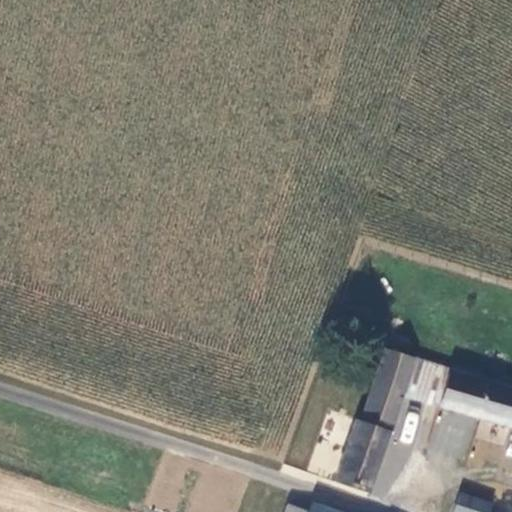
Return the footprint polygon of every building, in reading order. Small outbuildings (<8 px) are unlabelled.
[(350,442),(338,479),(372,491),(405,394),(417,359),(390,350),(363,419),(350,442)] [(451,370),(417,359),(405,394),(443,406),(451,370)] [(511,388),(451,370),(443,406),(511,424),(511,388)] [(462,461),(478,421),(441,407),(426,447),(462,461)] [(316,511),(318,509),(320,504),(296,496),(289,511),(316,511)] [(463,497),(457,511),(488,511),(490,506),(463,497)]
